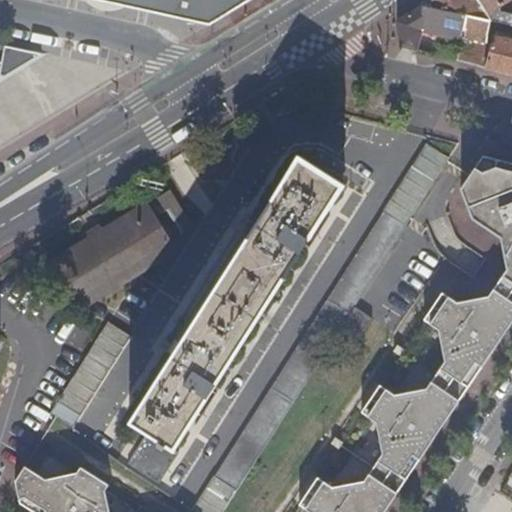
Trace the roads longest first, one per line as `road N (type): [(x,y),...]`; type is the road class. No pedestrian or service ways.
road 1 (secondary): [(0,216),(204,87)]
road 2 (residential): [(511,111),(353,66),(311,20)]
road 3 (residential): [(0,11),(144,40),(204,87)]
road 4 (secondary): [(204,87),(311,20)]
